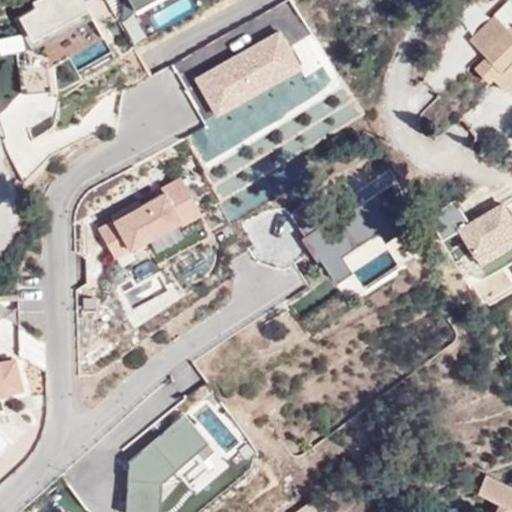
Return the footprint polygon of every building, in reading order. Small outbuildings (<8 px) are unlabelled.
[(14,19),(31,49),(94,16),(85,0),(33,0),(36,7),(14,19)] [(129,0),(135,10),(151,0),(129,0)] [(511,19),(503,29),(492,16),(468,41),(484,58),(473,70),(485,81),(490,77),(503,89),(511,80),(511,19)] [(276,31),(195,77),(214,110),(300,63),(276,31)] [(183,181),(98,227),(116,256),(201,214),(183,181)] [(321,258),(334,278),(352,268),(341,255),(375,230),(382,239),(421,217),(396,182),(335,219),(322,198),(292,216),(305,234),(301,237),(318,260),(321,258)] [(459,229),(480,262),(511,244),(511,218),(499,201),(470,219),(456,200),(428,216),(441,238),(459,229)] [(0,394),(23,388),(15,358),(0,361),(0,394)] [(129,461),(126,511),(137,511),(159,511),(162,478),(207,438),(184,412),(129,461)] [(75,450),(64,459),(75,473),(97,455),(88,443),(77,452),(75,450)] [(474,492),(481,475),(455,485),(458,494),(474,492)] [(511,511),(511,488),(483,475),(481,475),(474,492),(497,503),(491,511),(511,511)]
